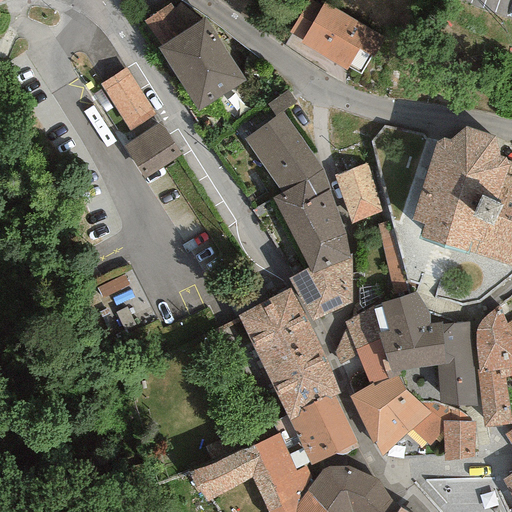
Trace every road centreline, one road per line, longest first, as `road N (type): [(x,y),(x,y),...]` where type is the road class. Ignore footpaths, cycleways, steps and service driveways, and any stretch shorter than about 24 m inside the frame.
road 1 (residential): [(198,0),(316,90),(511,132)]
road 2 (residential): [(111,14),(288,282)]
road 3 (residential): [(288,282),(363,448),(387,480)]
